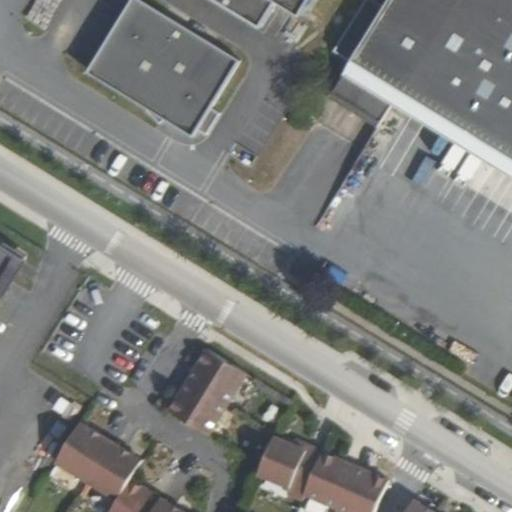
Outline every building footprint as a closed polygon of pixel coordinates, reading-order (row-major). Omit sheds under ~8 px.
[(255,51),(171,0),(142,0),(105,63),(165,98),(162,101),(176,113),(194,96),(204,103),(199,111),(221,124),(234,103),(226,98),(255,51)] [(242,0),(274,20),(285,0),(301,0),(314,8),(318,0),(242,0)] [(511,0),(397,0),(397,1),(394,0),(367,0),(343,38),(364,54),(345,83),(389,113),(403,92),(412,77),(511,141),(511,0)] [(403,92),(511,161),(511,141),(412,77),(403,92)] [(15,280),(28,259),(0,241),(0,293),(10,277),(15,280)] [(209,435),(246,373),(207,349),(169,410),(209,435)] [(53,392),(47,406),(74,418),(80,404),(53,392)] [(82,422),(57,462),(118,500),(111,511),(185,511),(132,479),(143,460),(82,422)] [(378,511),(392,482),(308,446),(306,450),(296,446),(279,438),(263,475),(293,488),(291,495),(307,501),(309,496),(345,511),(378,511)] [(432,511),(416,502),(410,511),(432,511)]
